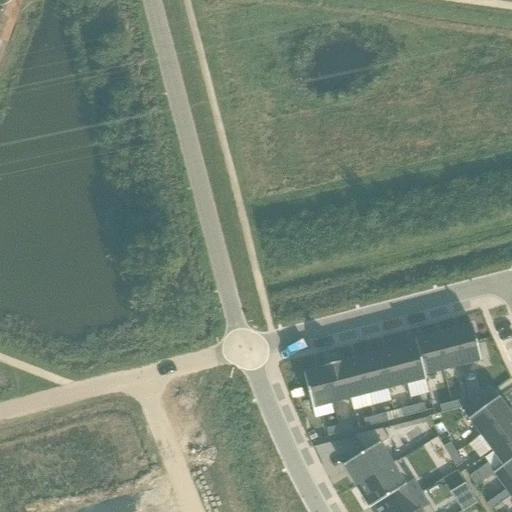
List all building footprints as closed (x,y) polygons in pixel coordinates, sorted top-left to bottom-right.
[(471,325),(452,330),(461,367),(480,362),(471,325)] [(452,330),(433,335),(442,371),(461,367),(452,330)] [(433,335),(415,340),(425,380),(424,376),(442,371),(433,335)] [(414,344),(397,349),(406,385),(425,380),(415,340),(414,340),(414,344)] [(397,349),(378,354),(387,390),(406,385),(397,349)] [(378,354),(359,358),(369,394),(387,390),(378,354)] [(341,362),(350,399),(369,394),(359,358),(342,363),(341,362)] [(341,362),(322,367),(331,404),(350,399),(341,362)] [(321,368),(302,373),(312,409),(331,404),(322,367),(321,367),(321,368)] [(489,385),(479,392),(484,399),(494,392),(489,385)] [(498,397),(468,419),(480,436),(510,414),(498,397)] [(462,400),(451,403),(453,411),(464,408),(462,400)] [(451,403),(439,406),(441,414),(453,411),(451,403)] [(423,404),(412,407),(414,415),(425,412),(423,404)] [(412,407),(400,410),(402,418),(414,415),(412,407)] [(386,414),(374,417),(376,424),(388,421),(386,414)] [(511,416),(510,414),(480,436),(491,451),(511,436),(511,416)] [(374,417),(363,419),(365,427),(376,424),(374,417)] [(349,423),(337,426),(339,434),(351,431),(349,423)] [(337,426),(326,429),(328,437),(339,434),(337,426)] [(365,452),(342,466),(355,486),(396,462),(396,461),(392,464),(380,445),(388,440),(382,430),(382,429),(355,436),(356,436),(365,452)] [(511,436),(491,451),(502,466),(492,473),(493,474),(511,459),(511,436)] [(450,443),(443,447),(449,457),(456,453),(450,443)] [(456,453),(449,457),(455,468),(462,464),(456,453)] [(511,459),(493,474),(505,490),(507,493),(511,489),(511,459)] [(396,462),(355,486),(369,509),(391,495),(398,506),(420,492),(413,480),(409,482),(396,462)] [(475,472),(468,477),(476,487),(482,482),(475,472)] [(505,490),(495,497),(500,504),(510,497),(507,493),(505,490)] [(402,511),(432,511),(420,492),(398,506),(402,511)] [(495,497),(485,504),(488,507),(490,511),(500,504),(495,497)]
